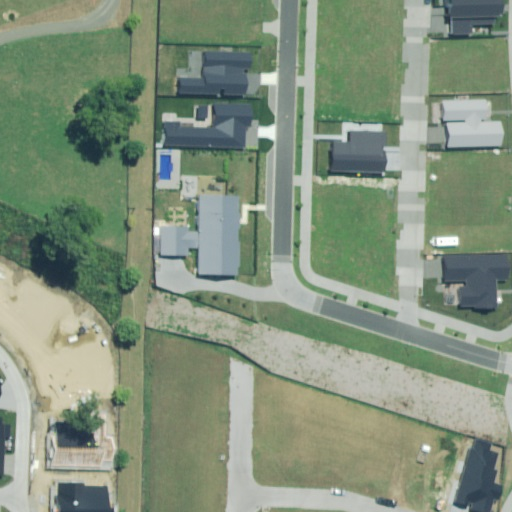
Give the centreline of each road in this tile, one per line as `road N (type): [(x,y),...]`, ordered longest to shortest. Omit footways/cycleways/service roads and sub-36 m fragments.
road 1 (residential): [(406,332),(286,286),(292,0)]
road 2 (residential): [(406,332),(416,0)]
road 3 (residential): [(0,347),(26,385),(19,487)]
road 4 (residential): [(238,494),(344,499),(383,511)]
road 5 (residential): [(239,357),(238,494)]
